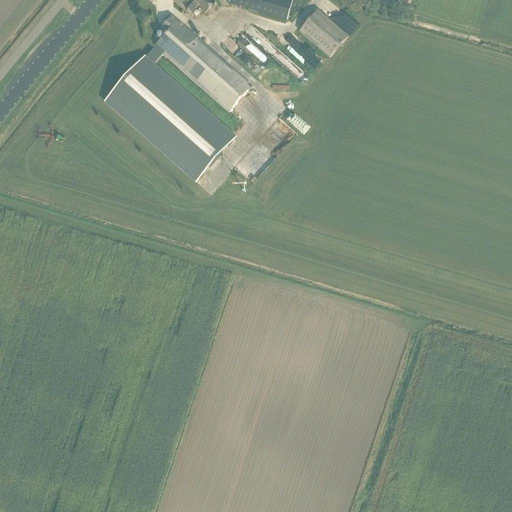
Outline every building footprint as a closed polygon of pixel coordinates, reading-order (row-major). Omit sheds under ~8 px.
[(204,16),(215,4),(211,0),(170,0),(191,19),(198,11),(204,16)] [(292,0),(230,0),(229,6),(286,23),(292,0)] [(347,36),(356,26),(335,7),(326,16),(347,36)] [(330,59),(349,37),(319,11),(300,33),(330,59)] [(251,87),(178,23),(106,105),(197,185),(237,139),(154,66),(164,55),(229,113),(251,87)] [(249,26),(244,31),(265,51),(270,46),(249,26)] [(222,34),(216,41),(254,74),(259,68),(244,55),(244,54),(222,34)] [(288,56),(313,77),(324,64),(299,43),(288,56)] [(252,50),(249,53),(261,61),(263,58),(252,50)] [(283,73),(288,77),(296,65),(280,54),(265,75),(276,83),(283,73)]
